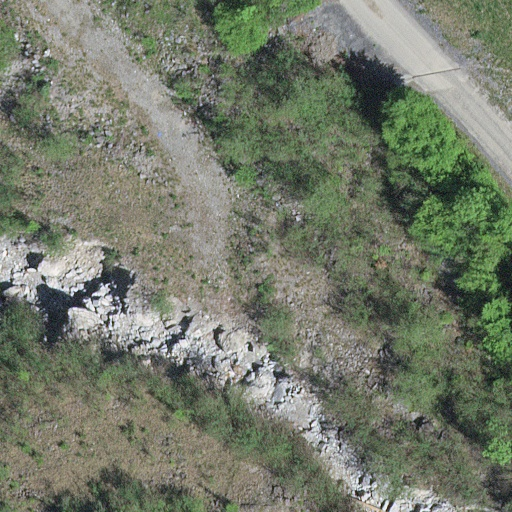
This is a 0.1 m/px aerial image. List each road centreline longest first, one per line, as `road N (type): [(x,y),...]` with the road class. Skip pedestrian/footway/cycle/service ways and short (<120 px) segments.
road 1 (track): [(50,0),(206,174)]
road 2 (track): [(511,143),(378,0)]
